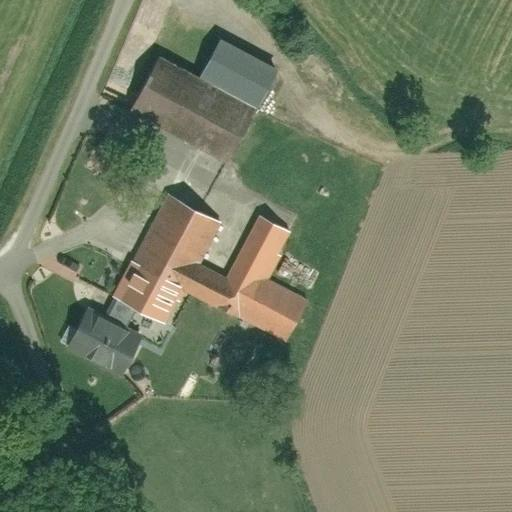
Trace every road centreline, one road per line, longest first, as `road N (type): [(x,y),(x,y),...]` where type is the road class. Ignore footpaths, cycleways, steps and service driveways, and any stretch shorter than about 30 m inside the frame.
road 1 (residential): [(0,274),(14,263),(138,0)]
road 2 (track): [(0,274),(80,511)]
